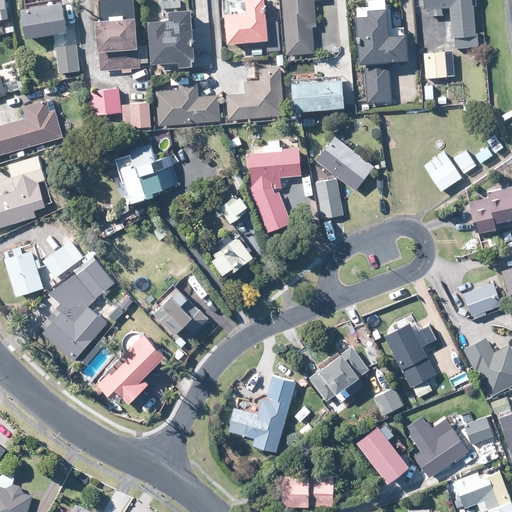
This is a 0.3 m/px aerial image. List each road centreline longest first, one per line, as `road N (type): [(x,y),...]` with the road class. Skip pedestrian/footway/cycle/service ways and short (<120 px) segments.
road 1 (residential): [(326,299),(337,253),(390,226),(423,234),(424,263),(350,297)]
road 2 (residential): [(158,465),(223,357),(326,299)]
road 3 (residential): [(158,465),(94,439),(0,363)]
